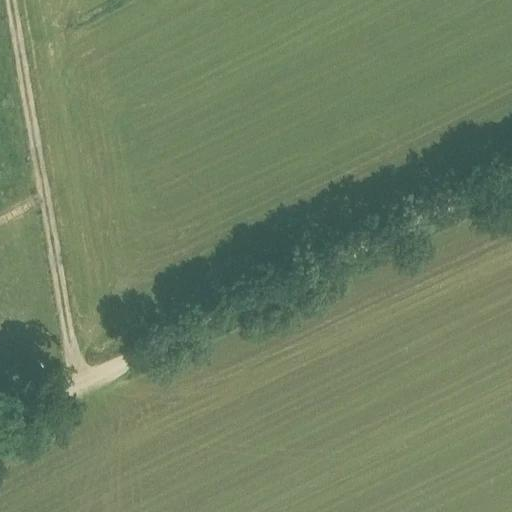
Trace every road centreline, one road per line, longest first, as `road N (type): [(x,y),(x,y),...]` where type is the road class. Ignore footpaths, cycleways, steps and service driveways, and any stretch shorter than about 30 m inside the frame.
road 1 (track): [(511,176),(0,425)]
road 2 (unknown): [(40,191),(53,192),(57,204),(78,383)]
